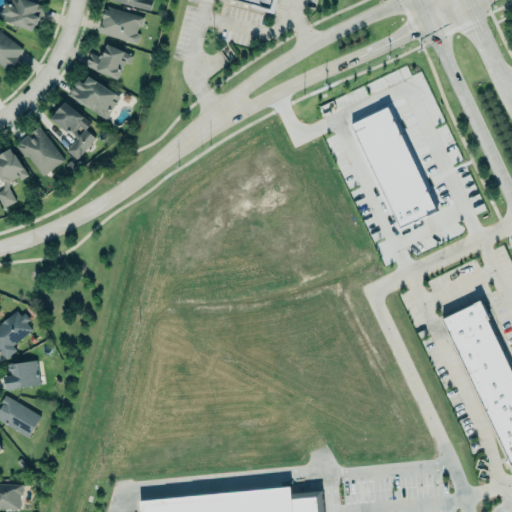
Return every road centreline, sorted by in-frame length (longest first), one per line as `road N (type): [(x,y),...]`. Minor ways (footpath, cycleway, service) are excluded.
road 1 (tertiary): [(223,115),(486,0)]
road 2 (tertiary): [(0,245),(115,195),(223,115)]
road 3 (primary): [(418,0),(511,199)]
road 4 (tertiary): [(401,0),(304,47),(239,91),(223,115)]
road 5 (residential): [(79,0),(56,64),(0,119)]
